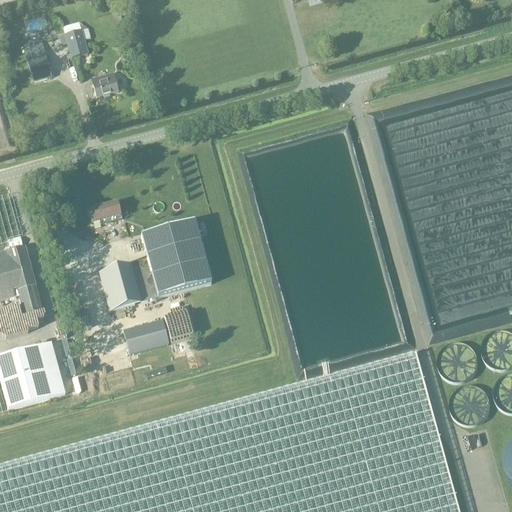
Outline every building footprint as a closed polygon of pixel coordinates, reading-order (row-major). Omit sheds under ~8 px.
[(71,60),(87,56),(81,32),(64,37),(71,60)] [(51,79),(45,56),(41,43),(23,48),(32,84),(51,79)] [(112,75),(91,81),(96,100),(117,94),(112,75)] [(101,226),(120,221),(116,205),(106,208),(105,207),(88,212),(91,225),(100,223),(101,226)] [(146,262),(98,275),(109,313),(210,285),(193,223),(140,238),(146,262)] [(27,258),(25,258),(22,249),(0,254),(0,303),(18,299),(23,318),(41,313),(27,258)] [(122,334),(129,357),(168,346),(161,323),(122,334)] [(511,335),(511,336),(510,335),(508,334),(506,333),(505,333),(503,332),(501,332),(499,332),(497,333),(495,333),(493,334),(491,335),(489,336),(488,337),(486,338),(485,340),(484,341),(483,343),(482,345),(481,347),(481,349),(480,351),(480,353),(480,355),(481,357),(481,359),(482,360),(483,362),(484,364),(485,366),(486,367),(488,368),(489,370),(491,371),(493,371),(495,372),(497,373),(499,373),(501,373),(503,373),(505,373),(506,372),(508,371),(510,371),(511,370),(511,369),(511,335)] [(51,344),(0,358),(0,382),(8,411),(65,396),(51,344)] [(476,367),(476,365),(476,363),(476,361),(476,359),(475,358),(474,356),(473,354),(472,352),(470,351),(469,350),(467,348),(466,347),(464,347),(462,346),(460,345),(458,345),(456,345),(454,345),(452,345),(450,346),(448,347),(446,347),(445,348),(443,350),(442,351),(440,352),(439,354),(438,356),(437,358),(437,359),(436,361),(436,363),(436,365),(436,367),(436,369),(437,371),(437,373),(438,375),(439,377),(440,378),(442,380),(443,381),(445,382),(446,383),(448,384),(450,385),(452,385),(454,386),(456,386),(458,386),(460,385),(462,385),(464,384),(466,383),(467,382),(469,381),(470,380),(472,378),(473,377),(474,375),(475,373),(476,371),(476,369),(476,367)] [(457,511),(415,356),(0,468),(0,511),(457,511)] [(100,364),(85,366),(86,374),(101,372),(100,364)] [(511,376),(510,376),(508,376),(507,377),(505,378),(503,379),(501,380),(500,381),(498,382),(497,384),(496,385),(495,387),(494,389),(493,391),(493,392),(492,394),(492,396),(492,398),(493,400),(493,402),(494,404),(495,406),(496,408),(497,409),(498,411),(500,412),(501,413),(503,414),(505,415),(507,416),(508,416),(510,417),(511,416),(511,376)] [(489,410),(489,408),(489,406),(488,404),(488,402),(487,400),(486,399),(485,397),(484,395),(483,394),(481,393),(480,391),(478,390),(476,389),(474,389),(472,388),(470,388),(468,388),(466,388),(464,388),(462,389),(460,389),(459,390),(457,391),(455,393),(454,394),(453,395),(451,397),(450,399),(449,400),(449,402),(448,404),(448,406),(448,408),(448,410),(448,412),(449,414),(449,416),(450,418),(451,420),(453,421),(454,423),(455,424),(457,425),(459,426),(460,427),(462,428),(464,428),(466,429),(468,429),(470,429),(472,428),(474,428),(476,427),(478,426),(480,425),(481,424),(483,423),(484,421),(485,420),(486,418),(487,416),(488,414),(488,412),(489,410)] [(511,451),(510,453),(509,454),(507,456),(506,458),(505,461),(504,463),(504,465),(503,468),(503,470),(503,473),(504,475),(504,477),(505,480),(506,482),(507,484),(509,486),(511,488),(511,451)] [(492,509),(494,511),(498,511),(505,508),(502,503),(492,509)]
